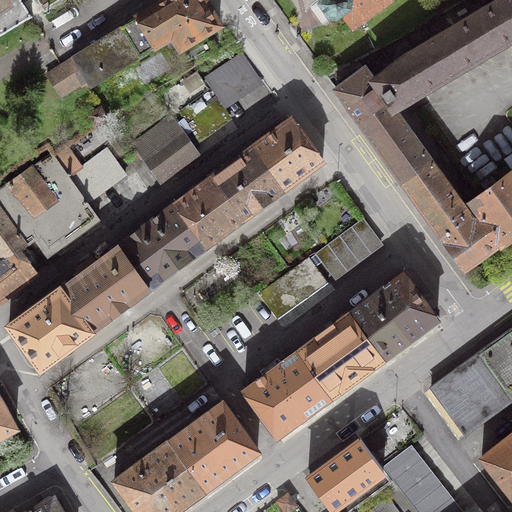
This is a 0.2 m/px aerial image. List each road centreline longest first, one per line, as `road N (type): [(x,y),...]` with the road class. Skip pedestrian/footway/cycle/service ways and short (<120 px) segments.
road 1 (residential): [(0,318),(307,95)]
road 2 (residential): [(162,295),(350,154)]
road 3 (residential): [(473,324),(350,154)]
road 4 (residential): [(162,295),(280,461)]
road 5 (residential): [(25,396),(162,295)]
road 6 (residential): [(396,379),(497,511)]
road 7 (residential): [(396,379),(280,461)]
